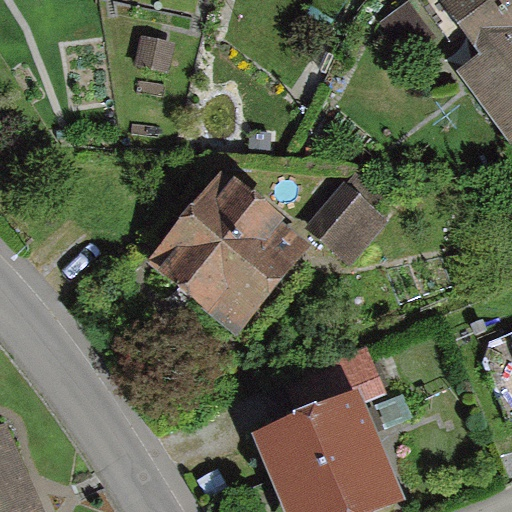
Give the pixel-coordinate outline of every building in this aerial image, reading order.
[(511,0),(433,0),(476,59),(481,40),(511,37),(511,0)] [(381,24),(407,62),(435,42),(410,5),(381,24)] [(480,64),(460,80),(511,149),(511,37),(481,40),(476,59),(480,64)] [(177,47),(142,40),(136,71),(170,78),(177,47)] [(387,196),(354,170),(303,231),(351,270),(389,224),(374,212),(387,196)] [(312,254),(222,180),(147,271),(238,345),(312,254)] [(511,330),(489,340),(482,358),(502,415),(511,419),(511,330)] [(387,399),(368,350),(282,385),(299,426),(360,400),(363,408),(387,399)] [(363,408),(360,400),(299,426),(254,445),(282,511),(403,511),(407,511),(363,408)] [(0,511),(41,511),(7,436),(0,439),(0,511)]
